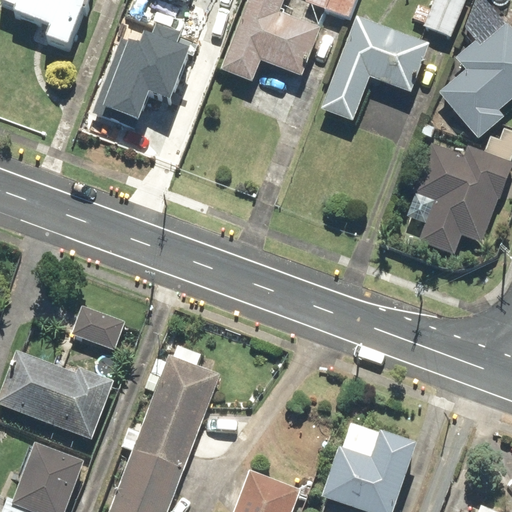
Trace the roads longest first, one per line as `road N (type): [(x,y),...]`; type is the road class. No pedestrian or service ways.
road 1 (residential): [(0,187),(509,375)]
road 2 (unknown): [(126,234),(221,17)]
road 3 (unknown): [(509,375),(460,427),(417,511)]
